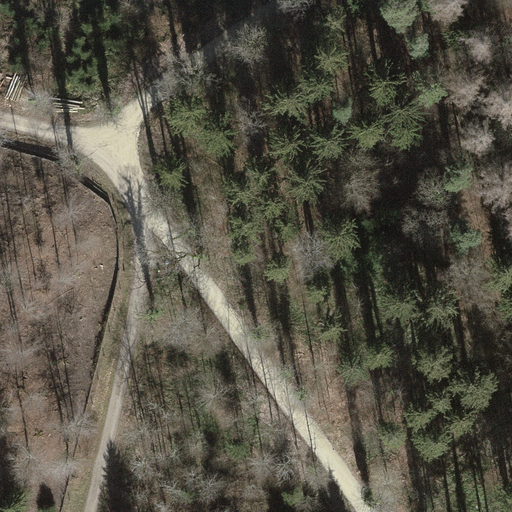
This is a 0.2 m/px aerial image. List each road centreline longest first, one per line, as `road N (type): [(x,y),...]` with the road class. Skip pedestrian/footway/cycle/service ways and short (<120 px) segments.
road 1 (track): [(358,511),(146,233),(107,145)]
road 2 (track): [(281,0),(146,99),(107,145),(0,119)]
road 3 (track): [(146,233),(89,511)]
